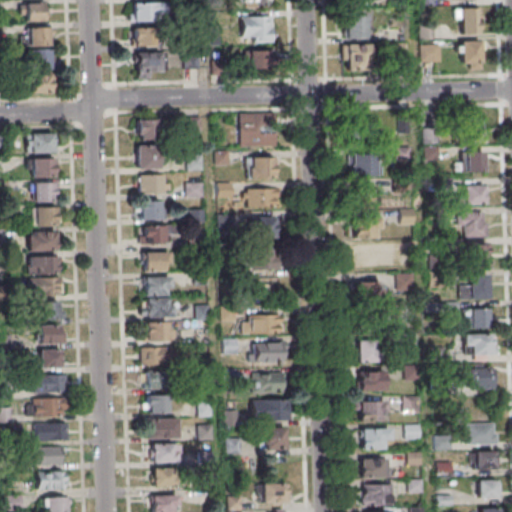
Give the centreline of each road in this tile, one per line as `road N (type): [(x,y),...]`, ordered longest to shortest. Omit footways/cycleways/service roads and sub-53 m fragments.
road 1 (residential): [(511,91),(111,100),(70,113),(0,115)]
road 2 (residential): [(110,511),(92,0)]
road 3 (residential): [(326,511),(308,0)]
